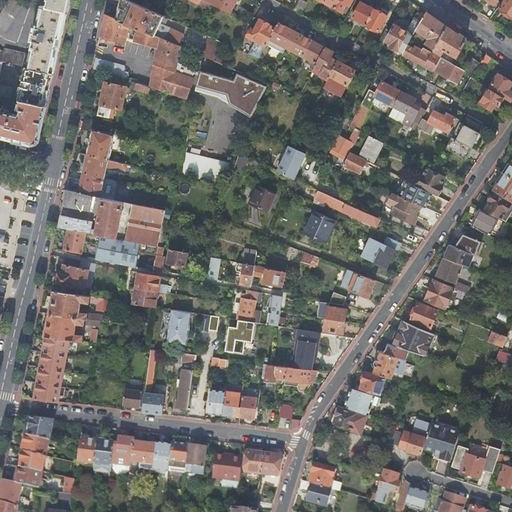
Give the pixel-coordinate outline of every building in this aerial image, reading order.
[(18,2),(8,0),(7,0),(0,13),(0,12),(0,28),(5,31),(22,3),(18,2)] [(44,7),(67,12),(70,0),(47,0),(47,5),(44,4),(44,7)] [(138,29),(179,46),(184,34),(160,24),(164,16),(126,0),(121,0),(120,5),(119,10),(117,20),(129,26),(129,25),(138,29)] [(202,0),(212,5),(230,14),(236,0),(202,0)] [(299,0),(294,11),(301,15),(307,3),(301,0),(299,0)] [(327,0),(326,3),(342,12),(342,11),(346,12),(352,0),(327,0)] [(511,0),(504,0),(499,8),(511,17),(511,0)] [(352,17),(366,25),(373,9),(360,2),(352,17)] [(27,68),(54,74),(55,67),(62,35),(66,17),(67,12),(44,7),(40,7),(36,27),(33,27),(29,46),(32,46),(27,68)] [(373,9),(366,25),(378,32),(389,12),(381,7),(378,12),(373,9)] [(433,49),(434,50),(447,27),(433,17),(426,12),(425,14),(421,21),(416,30),(429,38),(423,47),(432,52),(433,49)] [(417,19),(421,21),(425,14),(420,12),(417,19)] [(117,20),(105,15),(98,47),(107,48),(109,43),(125,47),(129,26),(117,20)] [(270,39),(275,28),(260,20),(254,18),(249,28),(251,30),(248,37),(256,41),(249,54),(259,59),(266,47),(267,44),(270,39)] [(295,32),(278,23),(275,28),(270,39),(267,44),(284,54),(287,48),(295,32)] [(351,28),(344,24),(339,34),(345,38),(351,28)] [(407,45),(414,32),(409,30),(408,32),(394,25),(385,41),(390,44),(389,47),(402,54),(407,45)] [(457,57),(466,41),(458,35),(447,27),(434,50),(433,49),(432,52),(440,56),(443,50),(449,53),(457,57)] [(187,68),(177,62),(180,47),(179,46),(138,29),(134,42),(158,48),(149,88),(171,95),(171,94),(187,99),(193,79),(192,79),(194,74),(200,76),(196,90),(218,96),(252,116),(267,85),(238,73),(235,80),(187,68)] [(312,41),(295,32),(287,48),(303,57),(304,56),(312,41)] [(213,61),(221,42),(209,37),(201,55),(213,61)] [(326,48),(312,41),(304,56),(317,63),(326,48)] [(402,54),(402,55),(415,62),(418,63),(433,71),(433,70),(440,57),(440,56),(432,52),(430,54),(428,53),(429,52),(422,48),(421,50),(415,46),(413,49),(407,45),(402,54)] [(326,48),(317,63),(316,67),(322,71),(320,76),(327,80),(338,61),(331,58),(334,52),(326,48)] [(0,61),(22,67),(24,54),(4,49),(3,52),(1,52),(0,51),(0,61)] [(491,58),(485,54),(479,63),(478,65),(484,69),(491,58)] [(440,57),(433,70),(458,84),(464,71),(464,70),(440,57)] [(464,70),(464,71),(472,75),(478,65),(479,63),(472,57),(464,70)] [(124,67),(95,59),(93,70),(126,80),(128,73),(123,72),(124,67)] [(338,61),(327,80),(324,86),(342,95),(355,71),(338,61)] [(17,99),(20,100),(47,105),(52,81),(54,74),(27,68),(24,67),(17,99)] [(511,103),(511,92),(508,90),(511,83),(511,82),(498,74),(489,89),(503,98),(511,103)] [(470,77),(462,93),(470,96),(478,82),(470,77)] [(390,105),(394,107),(402,92),(383,82),(377,94),(369,90),(361,105),(370,110),(373,104),(378,107),(386,112),(390,105)] [(126,88),(106,83),(98,115),(112,118),(114,109),(121,110),(126,88)] [(154,90),(134,84),(132,89),(152,95),(154,90)] [(503,98),(489,89),(480,103),(492,111),(496,104),(498,106),(503,98)] [(346,104),(351,107),(358,96),(352,92),(346,104)] [(402,92),(394,107),(389,116),(410,126),(413,121),(419,124),(422,119),(427,110),(413,103),(415,99),(402,92)] [(0,108),(0,135),(32,144),(39,139),(40,137),(47,105),(20,100),(18,109),(21,109),(19,116),(3,111),(3,109),(0,108)] [(356,129),(361,132),(372,111),(370,110),(361,105),(350,126),(356,129)] [(428,107),(427,110),(422,119),(448,133),(456,119),(456,118),(447,113),(446,117),(428,107)] [(456,119),(448,133),(453,135),(460,123),(460,121),(456,119)] [(87,156),(122,164),(124,153),(111,150),(115,135),(111,135),(112,130),(82,122),(80,129),(92,132),(87,156)] [(460,123),(453,135),(446,149),(466,159),(479,133),(460,123)] [(336,142),(336,143),(330,153),(344,160),(353,144),(355,145),(361,132),(356,129),(350,141),(340,136),(336,142)] [(307,133),(305,136),(321,143),(323,140),(307,133)] [(321,143),(305,136),(299,150),(315,157),(321,143)] [(383,144),(377,140),(368,136),(357,156),(370,162),(373,164),(383,144)] [(291,147),(290,146),(277,172),(294,180),(299,170),(297,169),(299,165),(300,166),(301,164),(306,153),(291,147)] [(232,165),(232,164),(231,165),(187,155),(187,154),(186,154),(185,153),(181,176),(226,186),(232,165)] [(370,162),(357,156),(351,153),(343,166),(359,174),(362,169),(363,166),(367,168),(370,162)] [(249,159),(238,155),(234,168),(244,172),(249,159)] [(126,172),(128,166),(122,164),(87,156),(83,174),(104,179),(104,178),(107,169),(121,172),(121,171),(126,172)] [(511,163),(511,165),(508,164),(503,174),(511,179),(511,163)] [(421,174),(417,173),(412,183),(437,196),(442,187),(440,186),(444,179),(427,170),(425,173),(422,171),(421,174)] [(78,193),(114,201),(118,182),(104,178),(104,179),(83,174),(78,193)] [(511,179),(503,174),(497,184),(500,185),(496,193),(511,202),(511,179)] [(403,189),(399,196),(420,206),(424,208),(432,194),(407,181),(403,189)] [(276,195),(258,187),(250,205),(268,213),(276,195)] [(158,247),(166,211),(114,201),(78,193),(66,190),(63,206),(101,213),(97,231),(89,229),(90,223),(61,217),(58,228),(158,247)] [(319,192),(317,195),(315,199),(326,205),(377,228),(381,220),(319,192)] [(501,219),(511,203),(494,192),(488,201),(490,202),(485,209),(501,219)] [(392,193),(387,204),(384,212),(413,225),(417,218),(417,217),(415,216),(420,206),(399,196),(392,193)] [(324,208),(326,205),(315,199),(313,204),(324,208)] [(475,219),(476,220),(473,226),(490,235),(498,219),(480,210),(475,219)] [(315,213),(308,229),(305,234),(326,243),(328,238),(336,222),(315,213)] [(158,247),(58,228),(53,251),(81,256),(84,242),(99,245),(97,259),(136,267),(139,253),(156,256),(158,247)] [(457,244),(456,247),(467,251),(473,254),(476,255),(481,242),(464,235),(457,244)] [(398,251),(402,244),(388,238),(385,245),(372,239),(365,253),(363,258),(387,268),(390,263),(395,250),(398,251)] [(467,251),(456,247),(450,245),(445,259),(447,259),(463,265),(462,266),(468,268),(473,254),(467,251)] [(164,248),(158,247),(156,256),(153,270),(161,271),(164,257),(162,256),(164,248)] [(189,254),(169,250),(166,264),(186,268),(189,254)] [(245,251),(242,265),(255,267),(257,253),(245,251)] [(301,263),(310,266),(314,257),(305,254),(301,263)] [(310,266),(308,271),(310,272),(311,267),(315,268),(319,259),(314,257),(310,266)] [(211,258),(208,279),(217,281),(221,260),(211,258)] [(94,273),(96,264),(66,259),(64,265),(62,275),(58,274),(56,283),(84,289),(84,288),(88,272),(94,273)] [(456,282),(462,266),(463,265),(447,259),(445,263),(443,262),(438,277),(456,284),(454,289),(468,295),(471,288),(456,282)] [(241,285),(252,287),(253,278),(255,267),(242,265),(239,264),(237,266),(236,270),(237,272),(240,273),(243,274),(243,277),(241,285)] [(255,267),(253,278),(262,280),(262,277),(265,278),(264,284),(282,288),(285,273),(255,267)] [(378,282),(348,271),(342,287),(350,290),(350,291),(371,299),(378,282)] [(91,289),(94,273),(88,272),(84,288),(91,289)] [(139,273),(136,289),(158,292),(166,294),(168,286),(159,285),(161,277),(139,273)] [(454,289),(434,281),(425,301),(445,310),(454,289)] [(158,292),(136,289),(133,305),(152,308),(155,308),(158,292)] [(242,297),(242,299),(241,299),(238,320),(255,323),(258,323),(260,312),(258,312),(262,294),(259,293),(248,291),(247,296),(243,295),(242,297)] [(98,299),(54,292),(51,309),(50,314),(100,322),(101,321),(103,322),(103,316),(80,313),(81,305),(81,302),(97,305),(98,299)] [(347,298),(334,293),(329,304),(343,306),(347,298)] [(282,297),(271,295),(267,324),(278,325),(282,297)] [(98,299),(97,305),(96,312),(103,313),(105,300),(98,299)] [(320,303),(317,318),(326,319),(345,322),(347,310),(328,307),(328,305),(320,303)] [(438,311),(418,303),(410,322),(430,329),(438,311)] [(186,346),(191,314),(172,310),(167,343),(186,346)] [(100,322),(50,314),(49,319),(45,337),(69,340),(83,342),(83,336),(75,335),(77,324),(100,327),(100,322)] [(208,331),(210,317),(202,315),(199,331),(208,332),(208,331)] [(219,318),(210,317),(208,331),(217,332),(219,318)] [(345,322),(326,319),(324,331),(343,334),(345,322)] [(255,323),(238,320),(237,328),(229,327),(224,351),(242,354),(244,342),(252,343),(255,323)] [(403,321),(393,346),(408,351),(424,357),(433,334),(403,321)] [(296,355),(294,368),(304,369),(312,370),(314,364),(316,351),(318,352),(321,333),(298,330),(294,355),(296,355)] [(507,337),(493,331),(488,342),(503,348),(507,337)] [(42,354),(66,357),(69,340),(45,337),(42,354)] [(376,367),(374,373),(391,379),(393,372),(401,375),(408,351),(393,346),(387,344),(384,353),(381,352),(378,361),(377,361),(375,361),(374,363),(374,365),(376,367)] [(150,351),(145,391),(151,392),(155,360),(158,361),(159,352),(150,351)] [(42,354),(39,368),(63,372),(66,357),(42,354)] [(194,356),(182,354),(181,363),(194,365),(194,361),(195,356),(194,356)] [(219,359),(212,358),(211,365),(226,367),(227,360),(219,359)] [(275,378),(285,380),(286,367),(276,366),(269,365),(268,372),(267,372),(266,380),(274,382),(275,378)] [(312,370),(304,369),(294,368),(286,367),(285,380),(284,385),(297,387),(299,392),(305,392),(316,378),(317,371),(312,370)] [(39,368),(37,384),(60,387),(63,372),(39,368)] [(188,409),(193,372),(182,371),(178,401),(177,401),(176,407),(188,409)] [(362,382),(362,383),(360,389),(380,395),(385,379),(365,372),(362,382)] [(37,384),(34,400),(58,402),(59,396),(64,397),(66,388),(60,387),(37,384)] [(140,387),(126,385),(123,406),(140,408),(143,391),(140,391),(140,387)] [(351,389),(344,408),(357,412),(367,416),(368,416),(371,405),(374,396),(351,389)] [(205,413),(223,415),(225,392),(208,390),(205,413)] [(225,392),(223,415),(239,417),(242,397),(240,396),(240,392),(226,390),(225,392)] [(164,396),(145,393),(142,413),(161,415),(162,415),(164,396)] [(374,396),(371,405),(378,407),(380,398),(374,396)] [(257,399),(242,397),(239,417),(254,419),(257,399)] [(278,418),(291,420),(293,407),(281,404),(278,418)] [(356,413),(339,407),(334,423),(351,429),(350,432),(360,435),(364,426),(367,416),(357,412),(356,413)] [(26,436),(49,440),(54,422),(30,419),(26,436)] [(418,453),(422,454),(423,448),(430,425),(417,421),(413,435),(405,432),(399,449),(417,455),(418,453)] [(440,458),(451,461),(460,432),(431,424),(430,425),(423,448),(434,451),(434,453),(440,455),(440,458)] [(398,433),(393,431),(391,438),(389,445),(397,447),(401,434),(398,433)] [(23,452),(46,457),(49,440),(26,436),(23,452)] [(131,466),(134,442),(134,439),(118,437),(117,448),(113,448),(111,464),(113,464),(129,466),(131,466)] [(89,440),(81,439),(80,447),(78,462),(94,464),(97,442),(89,440)] [(111,464),(113,448),(114,444),(105,442),(97,442),(94,464),(94,465),(93,471),(93,473),(110,475),(110,473),(111,466),(111,465),(111,464)] [(144,470),(153,471),(156,445),(134,442),(131,466),(130,475),(139,476),(140,469),(144,469),(144,470)] [(156,445),(153,471),(168,472),(169,468),(169,461),(171,445),(156,443),(156,445)] [(172,443),(171,445),(169,461),(169,468),(186,470),(186,466),(187,460),(189,445),(172,443)] [(187,460),(186,466),(204,467),(207,447),(189,445),(187,460)] [(482,471),(493,474),(497,463),(499,455),(501,450),(490,446),(485,460),(467,454),(469,449),(458,446),(451,468),(461,471),(461,472),(480,478),(482,471)] [(19,468),(42,473),(46,457),(23,452),(19,468)] [(261,474),(264,454),(248,452),(246,472),(261,474)] [(280,456),(264,454),(261,474),(277,476),(280,456)] [(240,481),(243,458),(230,456),(230,457),(215,455),(212,477),(222,479),(240,481)] [(493,474),(491,482),(511,488),(511,467),(504,465),(501,464),(504,456),(499,455),(497,463),(493,474)] [(129,466),(113,464),(113,469),(116,473),(124,475),(129,471),(129,466)] [(332,490),(334,482),(337,470),(315,465),(310,484),(313,484),(332,490)] [(186,472),(203,474),(204,467),(186,466),(186,470),(186,472)] [(23,485),(39,489),(42,473),(19,468),(16,484),(23,485)] [(391,492),(398,494),(401,483),(398,482),(400,475),(384,471),(379,488),(391,492)] [(75,480),(66,478),(64,491),(73,493),(75,480)] [(231,489),(238,490),(240,481),(222,479),(221,479),(221,481),(222,481),(221,487),(231,488),(231,489)] [(0,501),(18,506),(23,485),(16,484),(2,480),(1,488),(0,490),(0,501)] [(334,482),(332,490),(340,492),(342,484),(334,482)] [(396,511),(403,511),(406,505),(411,488),(412,486),(411,486),(409,485),(408,484),(407,483),(406,482),(396,511)] [(327,507),(332,490),(313,484),(308,502),(327,507)] [(391,492),(379,488),(377,494),(390,498),(391,492)] [(411,488),(406,505),(423,511),(429,493),(411,488)] [(446,494),(440,492),(434,511),(461,511),(466,500),(446,493),(446,494)] [(17,511),(18,506),(0,501),(0,511),(17,511)]
